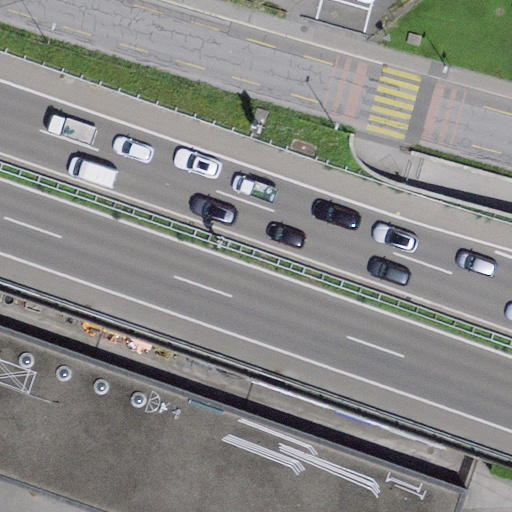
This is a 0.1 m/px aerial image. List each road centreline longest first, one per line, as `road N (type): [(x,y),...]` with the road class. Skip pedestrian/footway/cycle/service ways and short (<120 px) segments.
road 1 (trunk): [(0,216),(511,396)]
road 2 (trunk): [(511,296),(0,118)]
road 3 (residential): [(511,139),(46,0)]
